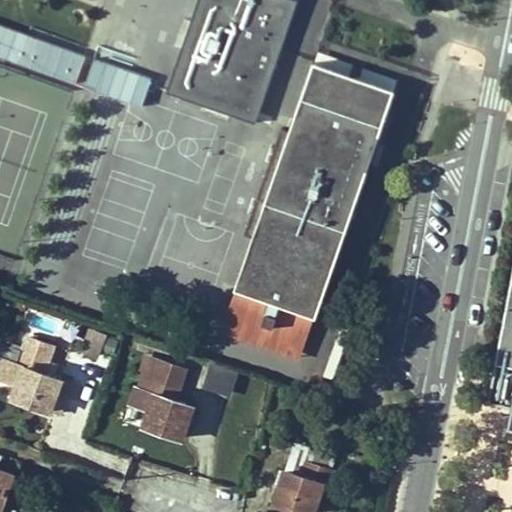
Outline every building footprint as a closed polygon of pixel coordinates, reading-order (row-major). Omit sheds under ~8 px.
[(290,15),(294,0),(197,0),(167,88),(245,115),(248,106),(257,109),(290,15)] [(300,19),(306,0),(305,0),(294,0),(290,15),(300,19)] [(379,52),(390,19),(335,0),(306,0),(300,19),(298,24),(379,52)] [(0,52),(77,80),(87,50),(0,19),(0,52)] [(140,104),(151,74),(94,53),(83,83),(140,104)] [(315,315),(393,90),(314,62),(290,131),(282,129),(246,234),(253,236),(235,287),(237,288),(313,314),(315,315)] [(254,118),(257,109),(248,106),(245,115),(254,118)] [(511,270),(489,396),(511,400),(511,405),(509,420),(511,420),(511,270)] [(298,357),(313,314),(237,288),(222,331),(298,357)] [(80,323),(70,347),(97,358),(106,333),(80,323)] [(22,340),(47,350),(53,336),(27,326),(22,340)] [(2,332),(0,336),(0,367),(15,373),(11,385),(48,399),(55,383),(50,381),(56,367),(43,362),(47,350),(22,340),(2,332)] [(189,397),(172,390),(184,359),(158,349),(153,364),(148,362),(142,379),(152,383),(141,411),(178,425),(189,397)] [(212,357),(203,383),(230,393),(239,367),(212,357)] [(56,367),(50,381),(55,383),(48,399),(60,403),(71,373),(56,367)] [(468,510),(484,511),(499,511),(507,444),(476,440),(468,510)] [(278,459),(268,491),(306,504),(316,477),(324,480),(330,463),(302,454),(298,466),(278,459)] [(0,489),(10,460),(0,456),(0,489)]
